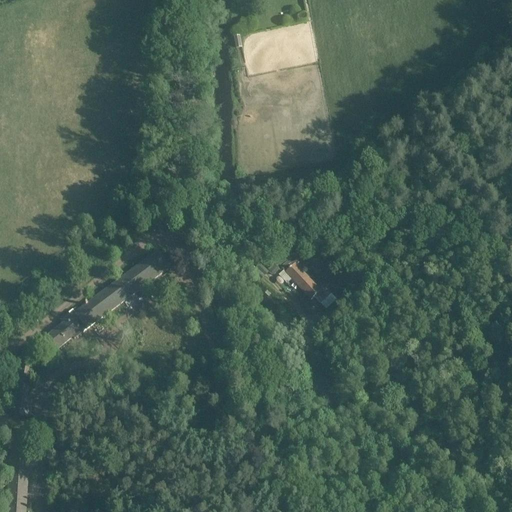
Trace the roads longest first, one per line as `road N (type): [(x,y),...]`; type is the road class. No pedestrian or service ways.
road 1 (track): [(511,244),(239,229),(152,239),(13,346),(0,476)]
road 2 (track): [(264,511),(183,240)]
road 3 (track): [(268,280),(372,408),(423,511)]
